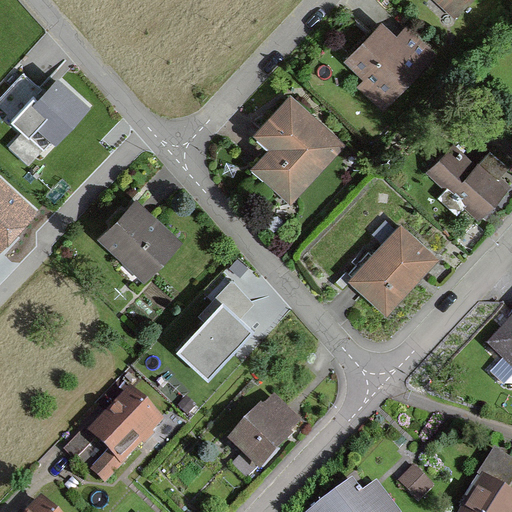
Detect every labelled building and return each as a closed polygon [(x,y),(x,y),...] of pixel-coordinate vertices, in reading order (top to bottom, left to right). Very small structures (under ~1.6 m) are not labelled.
[(388,50),(372,36),(349,60),(387,96),(428,53),(404,31),(388,50)] [(0,104),(13,118),(14,117),(44,145),(52,137),(53,138),(81,107),(55,83),(37,104),(31,99),(39,90),(21,74),(0,96),(0,104)] [(478,97),(489,89),(481,78),(470,87),(478,97)] [(305,118),(288,103),(260,133),(275,147),(257,166),(288,195),(334,146),(314,126),(314,118),(305,118)] [(453,146),(427,173),(475,219),(506,186),(493,174),(501,165),(488,152),(474,166),(453,146)] [(0,245),(35,207),(0,174),(0,245)] [(144,271),(173,240),(136,205),(102,240),(125,261),(129,257),(144,271)] [(350,279),(351,280),(384,310),(432,259),(398,227),(371,257),(366,252),(346,273),(351,278),(350,279)] [(221,299),(180,344),(208,369),(249,324),(221,299)] [(511,319),(487,346),(511,368),(511,319)] [(119,460),(134,443),(156,421),(129,395),(91,434),(84,427),(64,448),(75,458),(95,438),(109,451),(91,469),(104,482),(122,463),(119,460)] [(283,436),(295,423),(272,401),(260,414),(259,413),(231,442),(243,453),(231,466),(245,479),(284,437),(283,436)] [(416,500),(430,486),(421,477),(414,484),(411,481),(404,488),(416,500)] [(511,511),(511,499),(483,481),(463,511),(511,511)] [(355,491),(348,482),(309,511),(393,511),(376,489),(360,501),(356,495),(360,492),(357,489),(355,491)]
